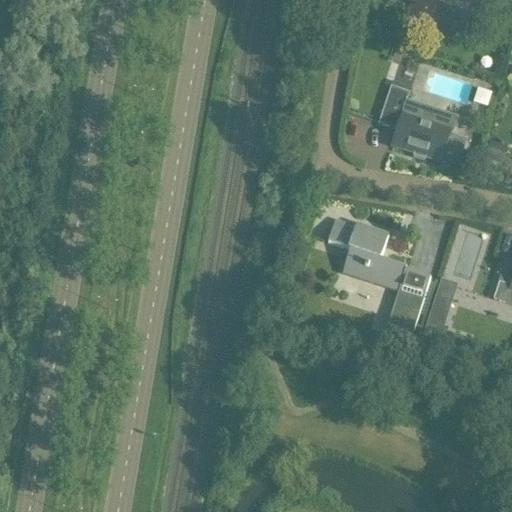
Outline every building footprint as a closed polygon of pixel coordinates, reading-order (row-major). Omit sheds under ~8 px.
[(436,0),(412,0),(407,17),(462,35),(468,17),(435,6),(436,0)] [(408,94),(389,88),(376,126),(395,132),(390,148),(412,155),(411,159),(423,163),(424,159),(440,164),(443,155),(459,160),(465,141),(449,136),(454,120),(405,104),(408,94)] [(493,141),(486,157),(502,164),(509,148),(493,141)] [(353,232),(333,225),(326,246),(348,253),(341,274),(359,280),(358,282),(397,295),(392,310),(416,318),(410,336),(395,331),(395,332),(411,338),(429,285),(404,276),(404,274),(378,265),(386,241),(353,230),(353,232)] [(478,285),(489,231),(461,225),(452,265),(450,264),(447,278),(478,285)] [(511,266),(504,264),(491,302),(511,309),(511,266)] [(460,288),(442,283),(438,298),(455,303),(460,288)] [(465,343),(427,331),(422,349),(460,361),(465,343)]
